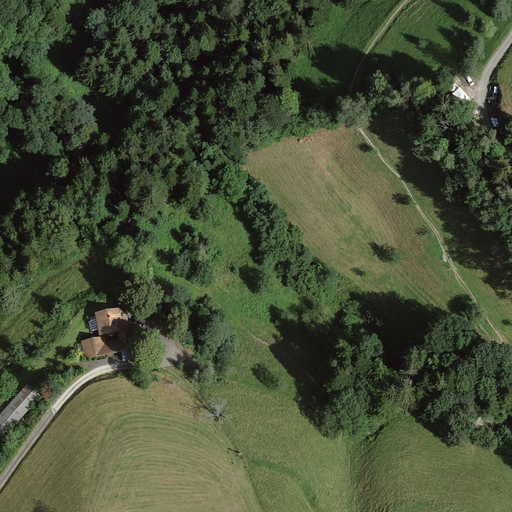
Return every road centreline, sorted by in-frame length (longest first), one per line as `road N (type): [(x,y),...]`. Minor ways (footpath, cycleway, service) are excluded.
road 1 (track): [(170,359),(318,404),(353,435),(417,398),(511,427)]
road 2 (track): [(170,359),(111,367),(77,384),(0,488)]
road 3 (track): [(511,35),(482,89),(491,131),(511,155)]
road 4 (track): [(170,359),(238,462)]
